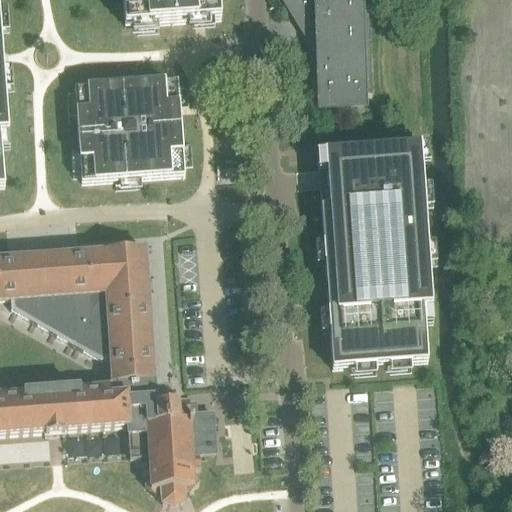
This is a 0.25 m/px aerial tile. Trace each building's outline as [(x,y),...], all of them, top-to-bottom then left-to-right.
[(218,0),(123,0),(126,29),(220,22),(218,0)] [(311,84),(316,86),(317,111),(367,110),(367,97),(372,99),(368,0),(282,0),(305,37),(309,37),(311,84)] [(88,91),(76,92),(76,103),(77,112),(77,115),(78,120),(78,124),(79,139),(80,158),(81,163),(81,168),(82,175),(82,180),(82,186),(95,185),(110,184),(115,184),(124,183),(132,183),(133,182),(136,182),(156,181),(171,180),(184,179),(183,167),(182,159),(182,156),(182,151),(181,146),(180,132),(179,116),(179,112),(179,107),(177,91),(177,84),(167,85),(164,85),(149,87),(135,88),(126,88),(113,89),(103,90),(88,91)] [(291,124),(291,128),(291,137),(308,136),(307,114),(290,115),(291,124)] [(410,151),(326,157),(328,181),(329,211),(322,212),(328,288),(333,371),(426,365),(423,311),(430,310),(418,151),(410,151)] [(161,409),(156,409),(145,252),(0,262),(0,441),(45,438),(45,441),(55,440),(66,439),(66,436),(127,432),(129,463),(141,462),(142,478),(150,477),(150,483),(144,490),(156,499),(161,493),(162,507),(174,511),(185,506),(184,491),(190,497),(199,485),(193,480),(193,474),(201,473),(199,458),(216,457),(213,416),(196,418),(195,407),(187,408),(187,410),(178,410),(178,409),(173,409),(173,406),(160,407),(161,409)]
